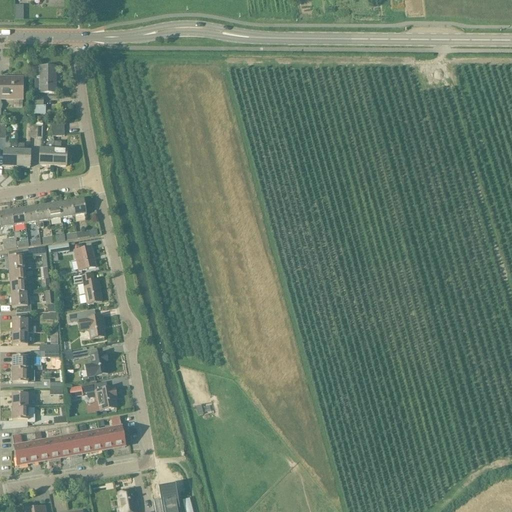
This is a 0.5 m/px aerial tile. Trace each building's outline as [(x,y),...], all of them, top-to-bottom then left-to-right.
[(15,6),(15,21),(25,20),(24,6),(15,6)] [(56,94),(56,68),(40,68),(40,94),(56,94)] [(1,79),(1,101),(23,101),(23,79),(1,79)] [(43,107),(43,99),(32,99),(32,103),(32,107),(43,107)] [(46,107),(32,107),(32,116),(46,116),(46,107)] [(64,124),(51,125),(52,138),(65,137),(64,124)] [(40,167),(53,168),(54,143),(49,143),(46,147),(46,151),(40,151),(40,167)] [(54,143),(53,168),(66,168),(67,152),(61,152),(61,143),(54,143)] [(3,168),(17,168),(18,145),(10,145),(10,152),(4,152),(3,168)] [(30,153),(24,153),(24,145),(18,145),(17,168),(30,169),(30,153)] [(86,216),(84,202),(72,203),(74,218),(86,216)] [(72,203),(59,205),(62,220),(74,218),(72,203)] [(50,222),(62,220),(59,205),(47,207),(50,222)] [(47,207),(35,209),(37,224),(38,230),(43,229),(42,223),(50,222),(47,207)] [(26,226),(37,224),(35,209),(23,211),(26,226)] [(23,211),(11,213),(14,228),(26,226),(23,211)] [(0,214),(0,225),(1,230),(14,228),(11,213),(0,214)] [(17,250),(15,239),(2,241),(4,251),(4,252),(17,250)] [(69,252),(69,249),(68,245),(48,248),(48,252),(49,256),(69,252)] [(24,259),(35,258),(41,257),(43,269),(47,269),(45,248),(34,250),(22,252),(23,258),(24,259)] [(96,269),(91,248),(74,252),(79,273),(96,269)] [(8,268),(9,272),(24,271),(23,258),(8,259),(8,260),(5,260),(5,268),(8,268)] [(42,282),(44,282),(49,281),(47,269),(43,269),(40,269),(42,282)] [(25,283),(24,271),(9,272),(10,285),(25,283)] [(87,306),(102,303),(98,281),(93,282),(92,275),(73,278),(74,286),(83,284),(85,297),(79,298),(81,305),(87,304),(87,306)] [(10,285),(11,296),(26,295),(25,283),(10,285)] [(26,295),(11,296),(12,309),(16,309),(16,315),(31,314),(30,295),(26,295)] [(50,295),(45,295),(47,307),(51,306),(55,305),(54,303),(54,295),(50,295)] [(85,321),(84,314),(69,316),(70,324),(78,323),(80,334),(89,333),(91,341),(105,338),(103,327),(104,327),(103,318),(94,319),(85,321)] [(12,321),(12,334),(28,334),(28,322),(28,316),(17,316),(17,321),(12,321)] [(28,334),(12,334),(12,347),(28,347),(28,334)] [(73,361),(88,359),(87,352),(86,352),(86,349),(83,350),(72,352),(73,354),(72,354),(73,360),(73,361)] [(62,362),(73,360),(72,354),(73,354),(72,352),(61,354),(62,362)] [(106,355),(98,356),(91,358),(91,360),(92,365),(84,366),(87,379),(94,378),(108,375),(107,366),(108,366),(107,360),(106,355)] [(28,372),(34,372),(34,371),(40,371),(40,368),(34,368),(34,357),(27,357),(27,359),(12,359),(12,360),(12,372),(28,372)] [(12,384),(28,384),(34,384),(34,372),(28,372),(12,372),(12,384)] [(87,406),(89,415),(117,410),(116,401),(117,401),(115,389),(107,391),(106,384),(81,388),(81,386),(69,388),(70,396),(82,394),(83,395),(96,393),(97,404),(87,406)] [(12,396),(12,409),(28,409),(28,396),(12,396)] [(28,409),(12,409),(12,422),(27,422),(27,424),(35,424),(34,418),(33,416),(28,416),(28,409)] [(114,434),(100,437),(103,452),(125,449),(119,419),(111,420),(114,434)] [(17,468),(29,466),(31,466),(39,464),(36,448),(26,450),(23,450),(20,437),(13,438),(12,438),(17,468)] [(82,456),(103,452),(100,437),(87,439),(85,439),(79,440),(82,456)] [(79,440),(58,444),(60,460),(82,456),(79,440)] [(39,464),(50,462),(56,461),(60,460),(58,444),(54,445),(51,445),(49,445),(49,446),(48,446),(47,446),(36,448),(39,464)] [(164,502),(159,503),(160,511),(177,511),(173,486),(162,488),(164,502)] [(137,511),(133,492),(118,495),(120,510),(117,511),(137,511)]
